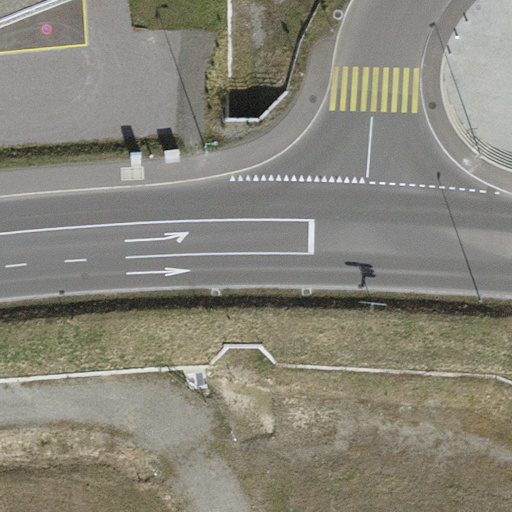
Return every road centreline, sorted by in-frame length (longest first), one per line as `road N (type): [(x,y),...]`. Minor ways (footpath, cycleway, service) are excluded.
road 1 (secondary): [(365,223),(0,243)]
road 2 (secondary): [(398,0),(374,85),(365,223)]
road 3 (secondary): [(511,237),(365,223)]
